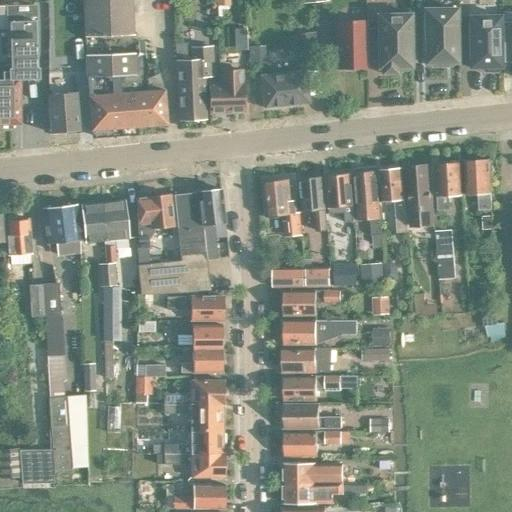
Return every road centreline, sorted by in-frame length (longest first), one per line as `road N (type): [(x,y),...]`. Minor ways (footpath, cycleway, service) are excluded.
road 1 (unclassified): [(252,511),(250,281),(236,149)]
road 2 (tertiary): [(236,149),(349,141),(511,114)]
road 3 (tertiary): [(0,174),(236,149)]
